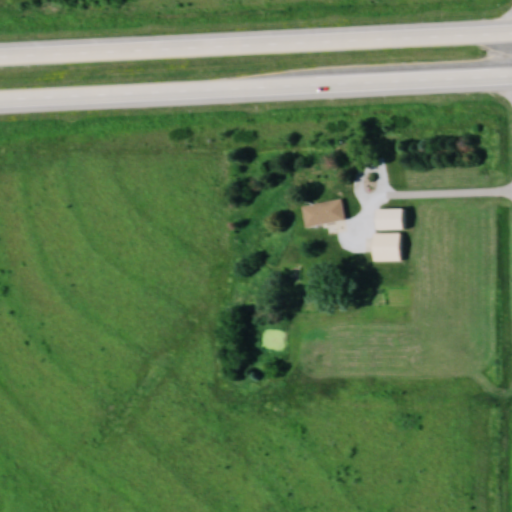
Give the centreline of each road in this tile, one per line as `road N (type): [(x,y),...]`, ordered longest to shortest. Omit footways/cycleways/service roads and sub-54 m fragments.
road 1 (trunk): [(0,103),(511,81)]
road 2 (trunk): [(511,37),(0,58)]
